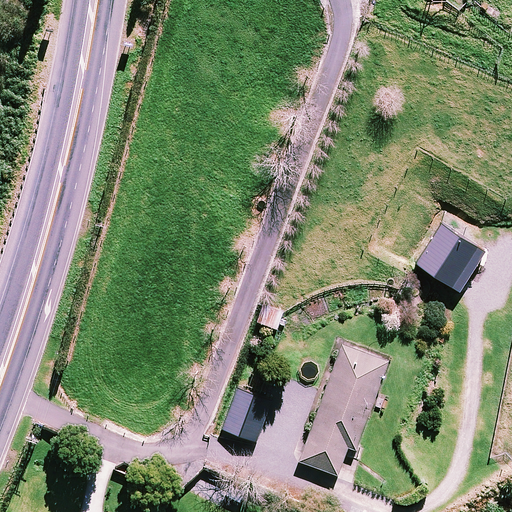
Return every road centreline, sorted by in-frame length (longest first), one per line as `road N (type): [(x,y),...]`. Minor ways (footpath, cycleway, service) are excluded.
road 1 (unknown): [(1,360),(134,432),(172,438),(193,427),(343,26),(342,0)]
road 2 (trunk): [(96,0),(76,114),(0,364)]
